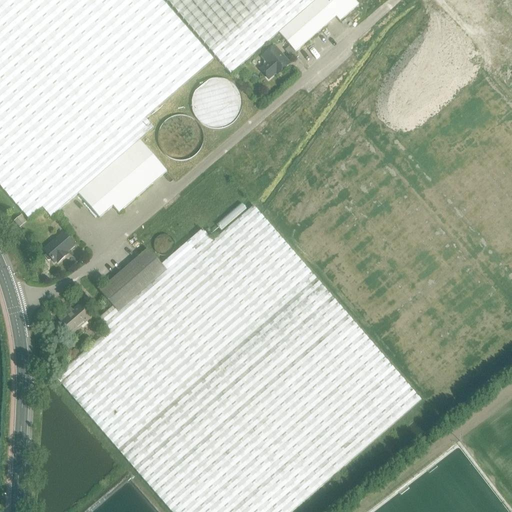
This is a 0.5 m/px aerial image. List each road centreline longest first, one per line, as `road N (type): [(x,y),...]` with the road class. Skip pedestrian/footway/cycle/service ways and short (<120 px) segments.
road 1 (unclassified): [(14,310),(81,272),(397,0)]
road 2 (tertiary): [(17,511),(24,388),(14,310)]
